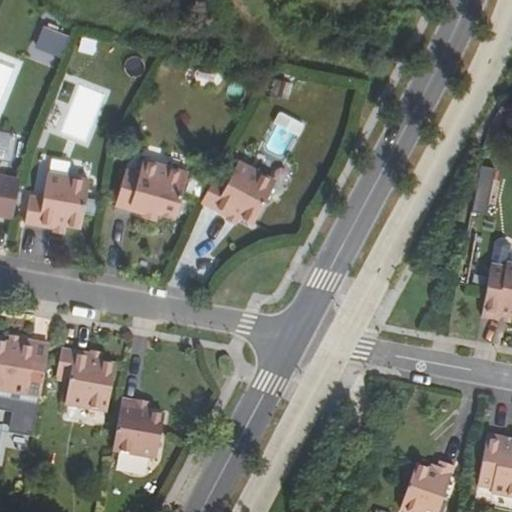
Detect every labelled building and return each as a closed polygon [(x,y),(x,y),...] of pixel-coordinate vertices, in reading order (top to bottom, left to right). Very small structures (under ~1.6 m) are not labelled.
[(126,167),(115,204),(144,213),(146,209),(157,212),(175,217),(188,171),(142,158),(138,170),(126,167)] [(230,213),(238,217),(251,224),(274,183),(236,163),(224,184),(213,179),(200,203),(227,218),(230,213)] [(46,173),(42,197),(30,195),(25,224),(55,230),(56,223),(67,225),(80,227),(88,180),(46,173)] [(0,216),(11,219),(18,180),(0,176),(0,216)] [(144,213),(143,216),(155,220),(157,212),(146,209),(144,213)] [(225,220),(234,225),(238,217),(230,213),(227,218),(225,220)] [(55,232),(65,233),(67,225),(56,223),(55,230),(55,232)] [(479,315),(494,318),(495,311),(508,313),(507,317),(511,317),(511,265),(504,264),(503,267),(489,265),(479,315)] [(507,321),(507,317),(508,313),(495,311),(494,318),(507,321)] [(20,346),(9,344),(0,342),(0,389),(29,395),(32,381),(43,383),(49,347),(21,342),(20,346)] [(91,355),(62,350),(57,379),(70,381),(65,405),(107,413),(115,367),(101,364),(90,363),(91,355)] [(91,355),(90,363),(101,364),(103,353),(92,351),(91,355)] [(158,459),(167,416),(147,412),(138,411),(140,402),(122,398),(113,450),(158,459)] [(140,402),(138,411),(147,412),(150,401),(141,399),(140,402)] [(489,438),(480,485),(495,488),(495,492),(511,494),(511,451),(504,450),(505,441),(489,438)] [(402,511),(441,511),(456,470),(440,465),(438,471),(436,476),(430,474),(417,470),(402,511)]
